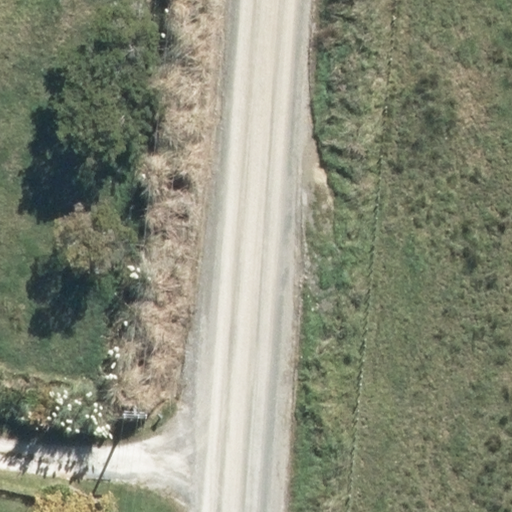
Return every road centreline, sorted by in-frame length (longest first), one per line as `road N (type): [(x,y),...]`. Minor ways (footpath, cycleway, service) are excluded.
road 1 (unclassified): [(272,0),(231,511)]
road 2 (track): [(0,473),(231,511)]
